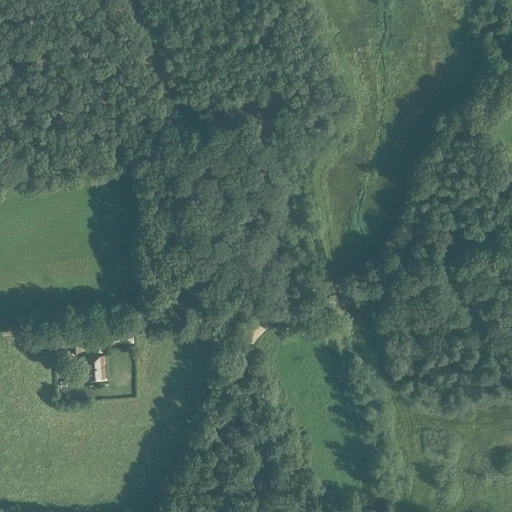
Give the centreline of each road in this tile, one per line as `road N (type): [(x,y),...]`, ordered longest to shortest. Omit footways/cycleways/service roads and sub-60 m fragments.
road 1 (track): [(183,511),(247,339),(261,323),(511,254)]
road 2 (track): [(283,314),(0,334)]
